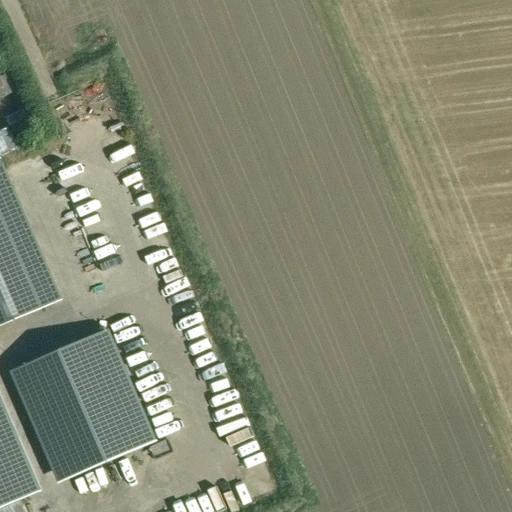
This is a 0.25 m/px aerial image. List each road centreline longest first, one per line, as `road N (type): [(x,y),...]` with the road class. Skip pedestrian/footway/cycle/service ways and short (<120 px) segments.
road 1 (unknown): [(0,377),(55,502),(70,511)]
road 2 (unknown): [(76,511),(222,464)]
